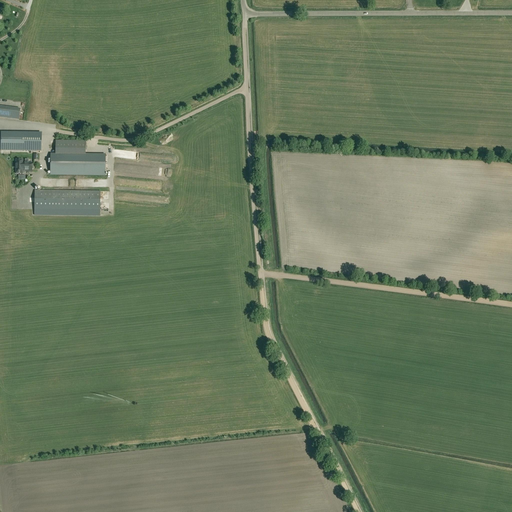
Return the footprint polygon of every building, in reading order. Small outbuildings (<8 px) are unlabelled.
[(0,106),(0,117),(19,120),(20,109),(0,106)] [(41,151),(41,135),(41,133),(19,133),(1,133),(1,151),(16,151),(18,151),(31,151),(41,151)] [(105,175),(105,155),(51,154),(50,175),(105,175)] [(32,172),(32,163),(23,163),(23,160),(16,160),(16,174),(25,174),(25,172),(32,172)] [(100,210),(100,192),(35,191),(34,209),(100,210)]
